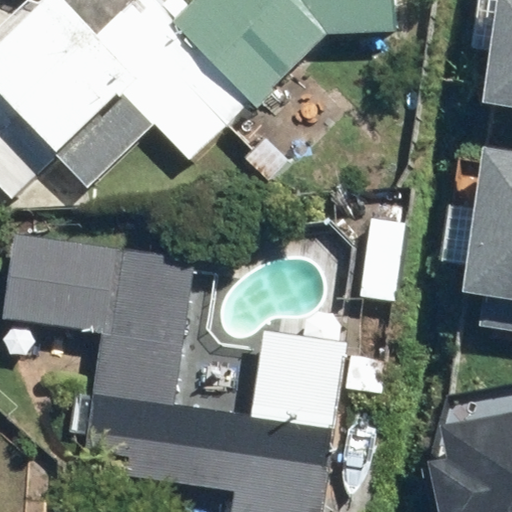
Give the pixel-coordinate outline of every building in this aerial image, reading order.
[(71,0),(69,0),(0,67),(0,190),(20,209),(61,166),(95,200),(164,132),(206,173),(259,120),(181,41),(189,33),(155,0),(146,0),(108,38),(71,0)] [(259,120),(329,50),(410,47),(407,0),(221,0),(189,33),(181,41),(259,120)] [(511,0),(501,0),(485,99),(511,102),(511,0)] [(511,155),(484,151),(461,290),(488,294),(484,322),(511,326),(511,155)] [(132,469),(129,489),(142,490),(240,503),(238,511),(329,511),(350,354),(269,343),(259,423),(175,412),(195,263),(18,240),(6,336),(108,349),(93,464),(132,469)] [(464,483),(429,489),(433,511),(511,511),(511,432),(457,443),(464,483)]
